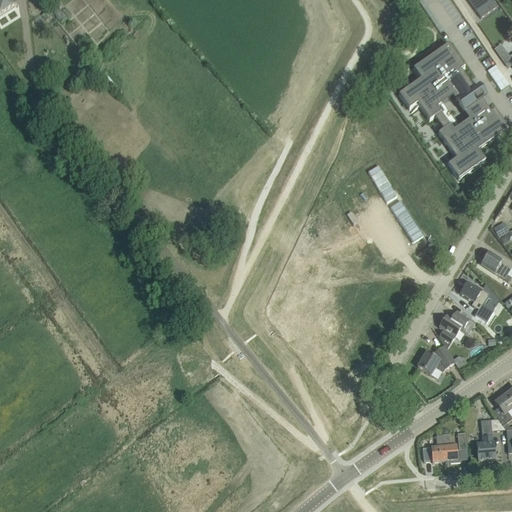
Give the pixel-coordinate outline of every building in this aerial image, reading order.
[(0,0),(0,14),(17,4),(13,0),(0,0)] [(491,0),(467,0),(481,19),(497,8),(491,0)] [(448,167),(459,182),(485,163),(478,152),(508,131),(495,112),(491,115),(482,102),(486,100),(487,99),(486,98),(479,88),(480,88),(479,87),(478,88),(474,91),(461,72),(465,69),(449,46),(413,71),(421,81),(399,97),(409,111),(418,106),(429,123),(441,114),(438,109),(453,98),(469,121),(454,132),(450,127),(438,135),(456,161),(448,167)] [(499,57),(505,52),(501,46),(494,50),(499,57)] [(396,167),(430,217),(442,209),(409,159),(396,167)] [(504,236),(499,227),(494,230),(499,238),(504,236)] [(500,239),(503,246),(510,242),(506,236),(500,239)] [(482,266),(485,269),(508,283),(511,279),(507,277),(511,270),(501,263),(502,262),(490,254),(489,254),(487,255),(485,258),(485,260),(482,266)] [(462,294),(461,295),(474,304),(472,307),(479,311),(475,317),(485,323),(491,313),(482,307),(489,297),(487,295),(490,290),(486,287),(482,292),(482,291),(475,286),(474,288),(468,284),(464,290),(463,289),(460,293),(462,294)] [(457,324),(446,317),(439,329),(444,332),(439,340),(447,352),(455,339),(455,340),(460,332),(467,337),(475,325),(462,317),(457,324)] [(499,340),(497,342),(500,346),(502,343),(506,340),(503,337),(499,340)] [(418,369),(422,372),(431,377),(435,370),(443,375),(446,370),(455,365),(444,348),(435,354),(436,356),(433,358),(427,354),(418,369)] [(511,410),(511,405),(508,401),(505,397),(495,405),(498,410),(493,413),(499,421),(506,430),(509,429),(506,425),(511,421),(511,419),(508,414),(511,410)] [(506,430),(499,421),(494,422),(495,433),(506,432),(506,430)] [(483,443),(477,443),(478,462),(496,461),(494,444),(493,444),(491,422),(481,423),(483,443)] [(467,451),(466,441),(465,435),(457,435),(459,452),(467,451)] [(444,449),(445,463),(450,463),(451,465),(460,464),(460,455),(457,455),(457,447),(451,448),(450,436),(443,437),(444,443),(444,449)] [(432,464),(445,463),(444,449),(444,443),(443,437),(436,437),(437,449),(422,450),(423,461),(432,460),(432,464)]
